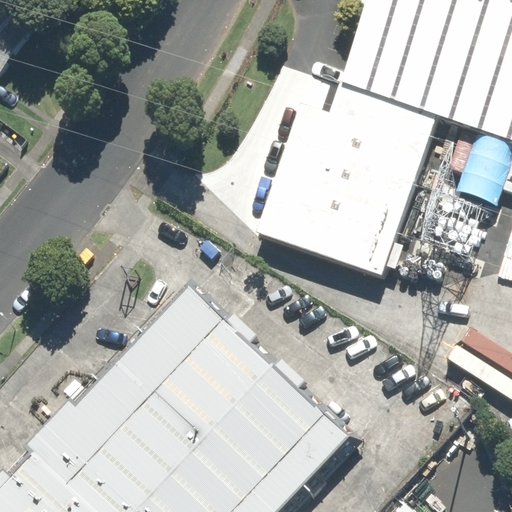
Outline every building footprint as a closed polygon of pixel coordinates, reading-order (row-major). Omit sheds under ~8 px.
[(511,0),(373,0),(342,89),(438,122),(511,147),(511,0)] [(0,83),(34,34),(0,10),(0,83)] [(305,108),(259,239),(383,282),(438,122),(342,89),(340,89),(331,117),(305,108)] [(437,275),(401,263),(395,282),(430,294),(437,275)] [(284,511),(349,443),(192,296),(0,499),(0,511),(284,511)] [(511,352),(509,352),(503,371),(511,373),(511,352)]
